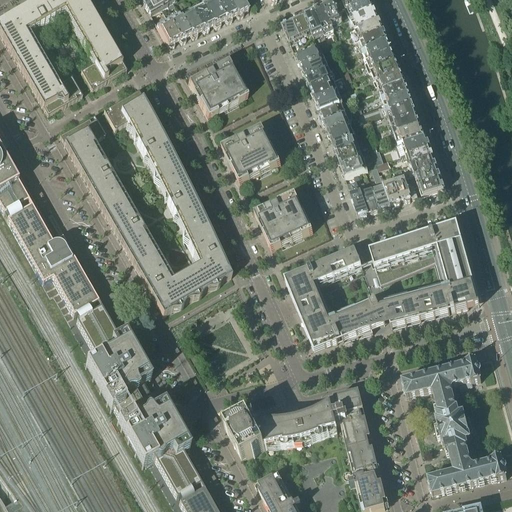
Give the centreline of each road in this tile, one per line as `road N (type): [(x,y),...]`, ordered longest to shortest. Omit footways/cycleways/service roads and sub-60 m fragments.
road 1 (residential): [(265,22),(350,238),(469,201)]
road 2 (residential): [(301,382),(151,73)]
road 3 (residential): [(21,146),(180,420)]
road 4 (residential): [(202,409),(45,134)]
road 5 (tertiary): [(469,201),(392,0)]
road 6 (residential): [(426,511),(386,360)]
road 7 (residential): [(360,367),(400,511)]
road 8 (tertiary): [(503,328),(469,201)]
road 9 (residential): [(151,73),(265,22)]
road 10 (residential): [(386,360),(503,328)]
